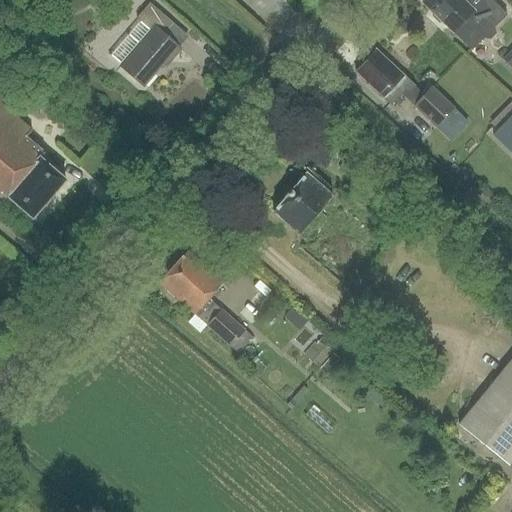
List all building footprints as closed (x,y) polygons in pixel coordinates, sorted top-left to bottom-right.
[(468,51),(502,17),(485,0),(484,0),(471,14),(457,0),(426,0),(423,4),(453,35),(452,36),(468,51)] [(169,67),(183,51),(166,36),(176,24),(153,5),(140,20),(153,31),(122,67),(146,87),(165,64),(169,67)] [(377,47),(355,69),(392,105),(401,95),(437,129),(459,106),(436,83),(425,95),(416,87),(417,85),(377,47)] [(0,104),(0,196),(6,202),(10,197),(34,219),(68,181),(40,156),(43,152),(25,137),(30,131),(0,104)] [(511,117),(493,137),(511,154),(511,117)] [(462,145),(474,131),(464,122),(452,136),(462,145)] [(301,235),(333,196),(306,174),(274,213),(301,235)] [(185,249),(159,280),(194,311),(194,310),(237,347),(251,331),(208,294),(223,277),(207,263),(205,266),(185,249)] [(511,360),(459,425),(509,467),(511,463),(511,360)]
